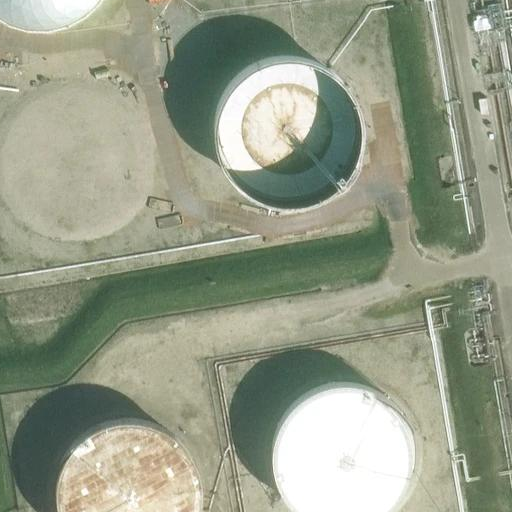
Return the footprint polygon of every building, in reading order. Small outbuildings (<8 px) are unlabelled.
[(0,0),(0,4),(6,8),(17,12),(28,15),(39,16),(51,15),(62,12),(72,8),(82,2),(84,0),(0,0)] [(360,137),(360,126),(360,115),(357,104),(353,93),(347,84),(339,75),(331,68),(321,62),(311,58),(300,55),(288,54),(277,55),(266,58),(256,62),(246,68),(237,75),(230,84),(224,94),(220,104),(217,115),(216,126),(217,138),(220,149),(224,159),(230,169),(238,177),(246,184),(256,190),(266,195),(277,197),(289,198),(300,197),(311,194),(321,190),(331,184),(339,177),(347,168),(353,159),(357,148),(360,137)] [(148,174),(149,162),(148,149),(145,138),(140,126),(133,116),(125,107),(116,100),(105,94),(93,90),(81,88),(69,88),(57,90),(45,94),(34,100),(25,107),(17,116),(10,126),(5,138),(2,149),(1,162),(2,174),(5,185),(10,197),(17,207),(25,216),(34,223),(45,229),(57,233),(69,235),(81,235),(93,233),(105,229),(115,223),(125,216),(133,207),(140,197),(145,186),(148,174)] [(413,464),(415,451),(413,439),(410,427),(405,415),(398,405),(389,396),(378,389),(367,383),(355,380),(342,379),(329,380),(317,383),(306,388),(295,396),(286,405),(279,415),(274,426),(271,438),(269,451),(270,464),(274,476),(279,487),(286,498),(295,507),(302,511),(380,511),(388,507),(397,498),(405,488),(410,476),(413,464)] [(203,498),(203,487),(203,476),(200,466),(196,456),(191,446),(184,437),(176,430),(167,424),(158,419),(147,415),(137,413),(126,413),(115,414),(104,417),(94,421),(85,427),(76,434),(69,442),(63,451),(58,461),(55,471),(54,482),(54,493),(55,504),(57,511),(199,511),(200,509),(203,498)]
